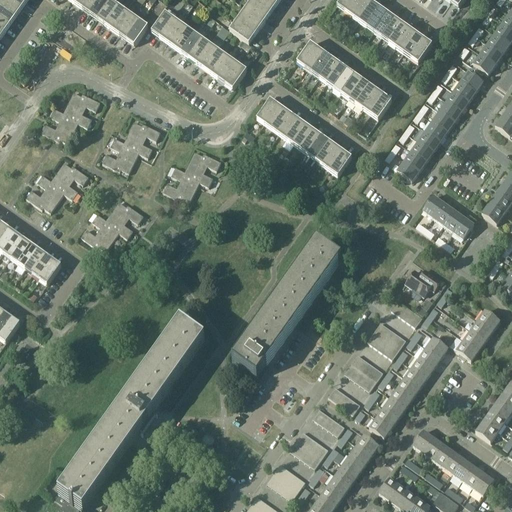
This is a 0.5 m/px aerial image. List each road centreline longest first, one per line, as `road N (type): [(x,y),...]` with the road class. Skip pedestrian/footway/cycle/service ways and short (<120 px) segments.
road 1 (residential): [(511,473),(440,422),(422,420),(354,511)]
road 2 (residential): [(0,208),(77,263),(42,323),(0,293)]
road 3 (residential): [(134,66),(47,9),(0,69)]
road 4 (residential): [(231,511),(315,392)]
road 5 (tertiary): [(237,115),(224,130),(205,133),(116,92)]
road 6 (residential): [(237,115),(147,52),(134,66)]
